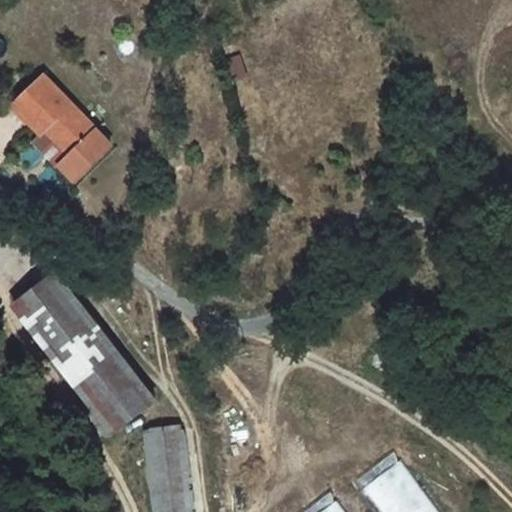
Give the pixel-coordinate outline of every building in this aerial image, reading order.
[(45,84),(14,112),(41,143),(48,137),(68,159),(93,137),(45,84)] [(108,153),(93,137),(68,159),(59,168),(73,184),(108,153)] [(109,441),(160,401),(72,282),(25,315),(100,417),(94,421),(109,441)] [(146,437),(153,511),(189,511),(187,487),(182,434),(146,437)] [(439,511),(400,461),(362,489),(379,511),(439,511)] [(347,511),(339,500),(322,511),(347,511)]
